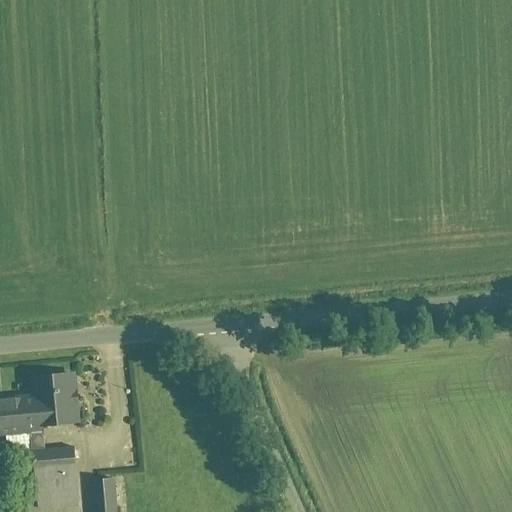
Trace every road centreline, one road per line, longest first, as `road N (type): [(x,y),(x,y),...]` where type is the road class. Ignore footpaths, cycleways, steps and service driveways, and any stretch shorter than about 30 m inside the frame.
road 1 (unclassified): [(211,333),(511,299)]
road 2 (unclassified): [(0,351),(211,333)]
road 3 (residential): [(294,511),(211,333)]
